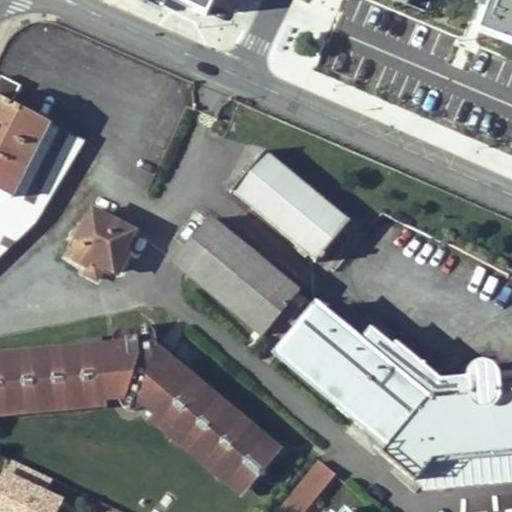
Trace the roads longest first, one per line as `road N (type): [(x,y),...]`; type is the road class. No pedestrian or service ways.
road 1 (residential): [(511,193),(241,75)]
road 2 (residential): [(241,75),(69,0)]
